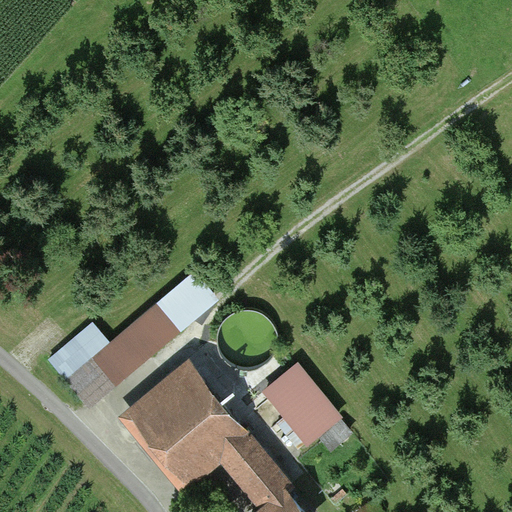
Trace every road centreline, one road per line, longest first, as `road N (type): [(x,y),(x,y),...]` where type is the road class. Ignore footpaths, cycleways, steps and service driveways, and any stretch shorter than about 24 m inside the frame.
road 1 (track): [(511,74),(250,273),(198,334),(79,428)]
road 2 (track): [(0,353),(157,511)]
